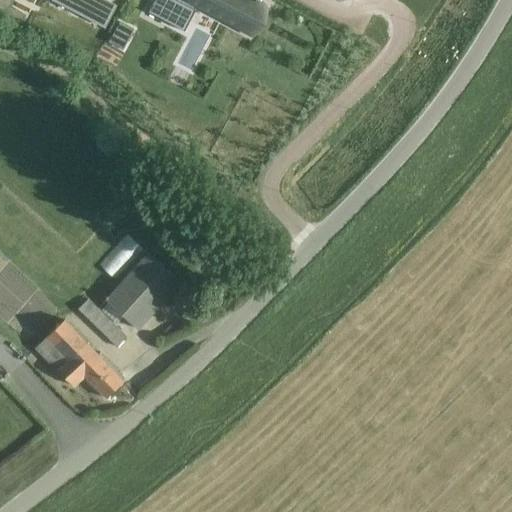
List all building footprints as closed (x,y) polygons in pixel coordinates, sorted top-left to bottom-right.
[(52,0),(69,10),(74,0),(52,0)] [(154,0),(148,13),(173,26),(184,5),(174,0),(154,0)] [(182,0),(196,7),(250,36),(251,34),(251,33),(263,10),(264,10),(265,8),(259,2),(261,1),(259,0),(243,0),(242,1),(241,3),(235,0),(234,0),(182,0)] [(117,278),(142,246),(125,233),(100,264),(117,278)] [(180,283),(148,254),(105,300),(138,330),(180,283)] [(126,337),(87,299),(77,309),(116,347),(126,337)] [(64,320),(35,349),(74,386),(84,377),(105,399),(123,381),(64,320)]
